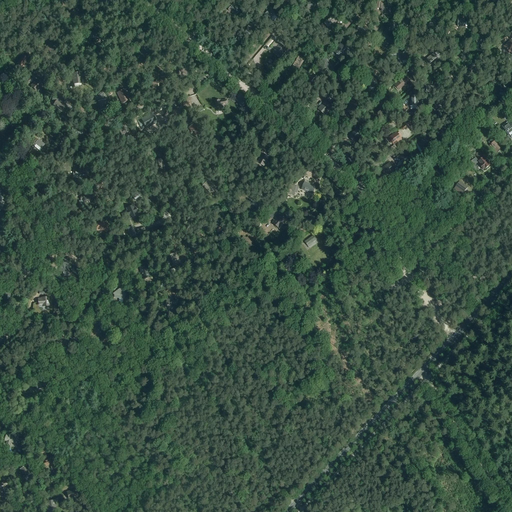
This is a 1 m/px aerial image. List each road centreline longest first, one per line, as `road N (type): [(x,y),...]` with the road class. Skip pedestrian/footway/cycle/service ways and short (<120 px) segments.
road 1 (track): [(447,329),(371,201),(260,95),(141,0)]
road 2 (track): [(0,356),(42,321),(76,320),(102,275),(174,222),(175,192),(266,102)]
road 3 (secondary): [(287,511),(511,276)]
road 4 (track): [(219,60),(198,86),(103,128),(0,15)]
road 5 (track): [(294,504),(198,378),(171,326)]
road 6 (track): [(355,184),(511,63)]
road 7 (track): [(335,166),(423,79),(448,67),(461,43)]
road 8 (track): [(510,511),(427,378)]
road 9 (track): [(271,107),(371,0)]
road 10 (track): [(415,261),(475,213),(511,162)]
road 11 (track): [(292,127),(384,25)]
road 12 (track): [(39,511),(44,484),(32,450),(35,431),(0,394)]
